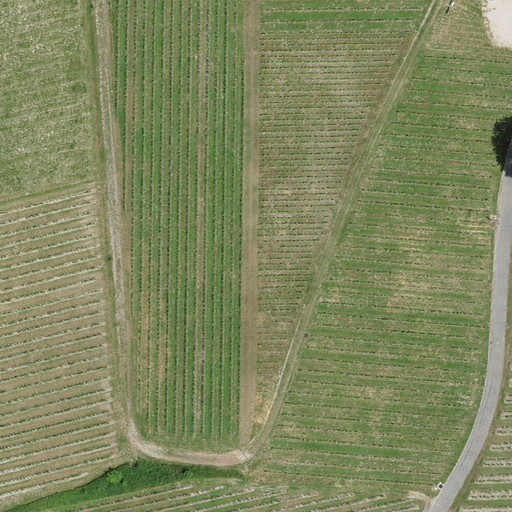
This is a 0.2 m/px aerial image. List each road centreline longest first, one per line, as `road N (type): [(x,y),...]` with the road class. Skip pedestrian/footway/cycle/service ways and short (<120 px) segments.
road 1 (track): [(100,0),(128,415),(135,440),(188,460),(240,459),(259,441),(375,129),(439,0)]
road 2 (track): [(437,511),(480,431),(493,379),(507,198)]
